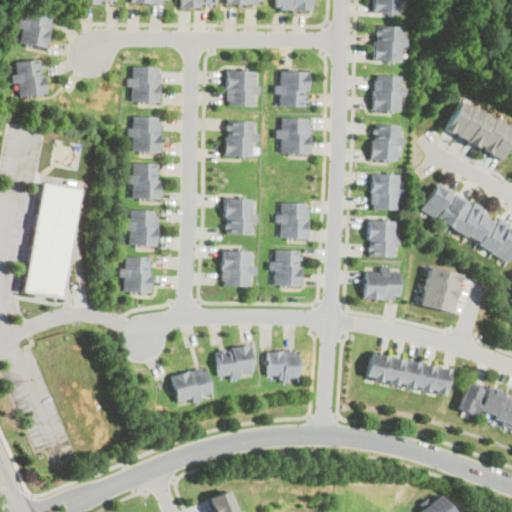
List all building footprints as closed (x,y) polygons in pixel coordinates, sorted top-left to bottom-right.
[(307,0),(272,0),(272,10),(307,10),(307,0)] [(367,0),(367,14),(394,15),(394,0),(367,0)] [(42,47),(48,13),(21,9),(15,42),(42,47)] [(369,61),(397,62),(397,26),(369,26),(369,61)] [(14,94),(41,93),(40,59),(13,60),(14,94)] [(156,99),(156,66),(128,66),(128,99),(156,99)] [(222,104),(251,104),(251,70),(222,70),(222,104)] [(303,105),(303,71),(276,71),(276,105),(303,105)] [(367,108),(396,108),(396,76),(367,75),(367,108)] [(510,129),(493,159),(438,128),(456,97),(510,129)] [(157,150),(157,115),(130,115),(129,150),(157,150)] [(303,152),(304,116),(277,116),(276,151),(303,152)] [(249,119),(221,119),(220,154),(248,155),(249,119)] [(364,158),(393,159),(394,123),(365,122),(364,158)] [(155,163),(129,162),(128,196),(154,197),(155,163)] [(365,172),(365,208),(394,208),(394,172),(365,172)] [(59,297),(79,189),(42,182),(22,292),(59,297)] [(417,213),(508,256),(511,247),(511,224),(429,187),(417,213)] [(246,197),(218,197),(218,232),(246,232),(246,197)] [(301,236),(301,202),(274,202),(274,236),(301,236)] [(124,244),(151,244),(151,209),(124,209),(124,244)] [(390,255),(391,219),(364,218),(363,254),(390,255)] [(244,249),(216,249),(216,284),(244,284),(244,249)] [(294,284),(294,249),(268,249),(268,284),(294,284)] [(120,290),(146,290),(146,256),(120,256),(120,290)] [(426,264),(417,303),(448,311),(458,271),(426,264)] [(395,297),(395,267),(361,267),(361,297),(395,297)] [(212,346),(213,375),(246,374),(246,346),(212,346)] [(263,350),(263,379),(295,378),(294,350),(263,350)] [(443,391),(447,366),(367,353),(363,379),(443,391)] [(207,393),(201,367),(168,374),(174,401),(207,393)] [(511,398),(481,388),(481,387),(464,382),(456,408),(511,425),(511,398)] [(210,511),(236,511),(226,488),(204,498),(210,511)] [(455,511),(440,494),(421,509),(423,511),(455,511)]
